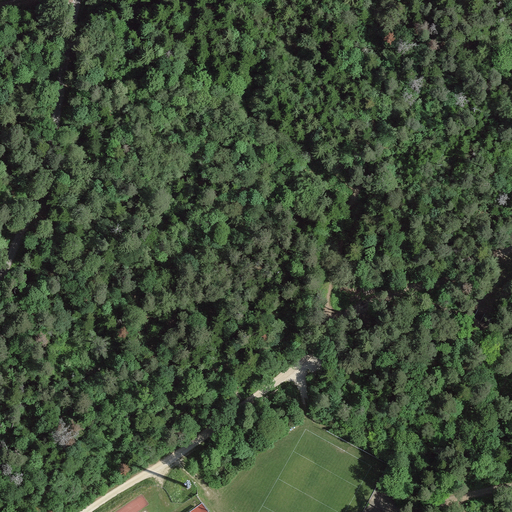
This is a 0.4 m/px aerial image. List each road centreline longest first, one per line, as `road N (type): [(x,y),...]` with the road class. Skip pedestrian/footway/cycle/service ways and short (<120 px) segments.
road 1 (track): [(87,511),(197,442),(353,312),(458,277),(511,249)]
road 2 (unclassified): [(77,0),(50,152),(0,279)]
